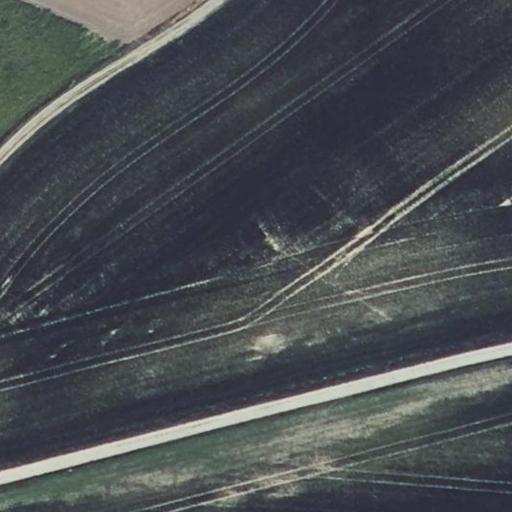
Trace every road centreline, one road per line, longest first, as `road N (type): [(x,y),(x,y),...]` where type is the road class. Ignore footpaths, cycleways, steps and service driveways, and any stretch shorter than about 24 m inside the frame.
road 1 (track): [(511,350),(0,480)]
road 2 (track): [(220,0),(67,98),(0,156)]
